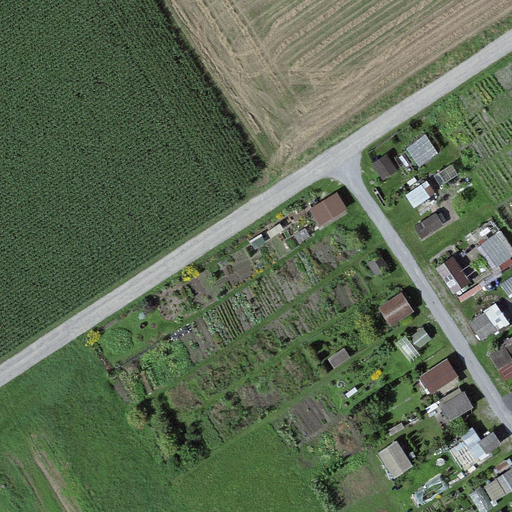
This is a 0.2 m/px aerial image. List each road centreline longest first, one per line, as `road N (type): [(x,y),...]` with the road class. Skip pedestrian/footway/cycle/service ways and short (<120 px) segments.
road 1 (unclassified): [(0,380),(511,45)]
road 2 (track): [(342,157),(511,424)]
